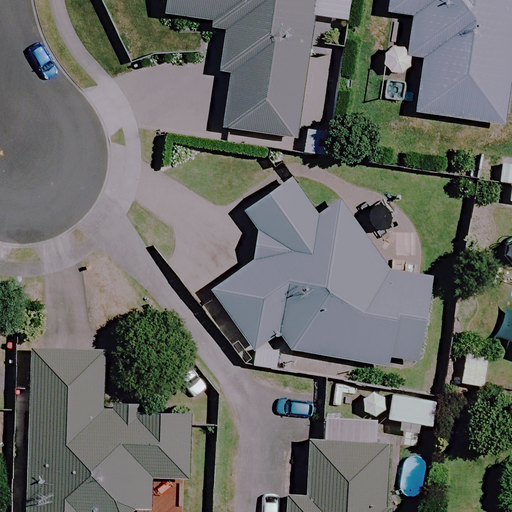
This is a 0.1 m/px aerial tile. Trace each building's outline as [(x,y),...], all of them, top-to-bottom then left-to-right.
[(302,0),(175,0),(173,22),(225,29),(212,135),(284,144),(302,0)] [(511,0),(383,0),(382,14),(408,18),(403,56),(417,57),(409,115),(496,127),(510,20),(511,20),(511,0)] [(280,330),(276,349),(413,373),(429,281),(381,272),(342,211),(334,199),(304,218),(282,184),(240,211),(254,234),(242,241),(256,265),(209,295),(245,351),(280,330)] [(95,405),(96,354),(24,352),(19,511),(116,511),(117,511),(145,511),(145,480),(179,481),(181,407),(95,405)] [(381,511),(382,456),(299,456),(299,499),(249,500),(249,511),(381,511)]
